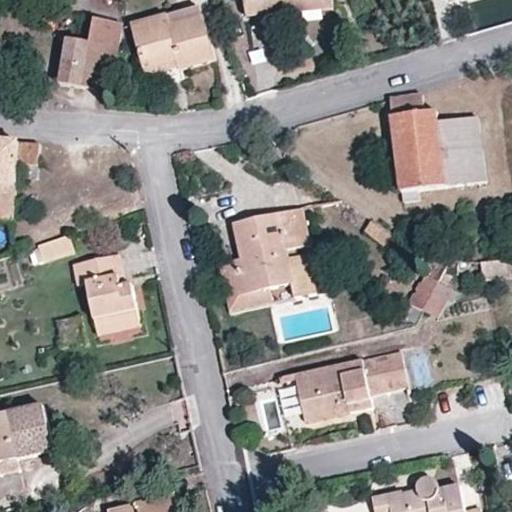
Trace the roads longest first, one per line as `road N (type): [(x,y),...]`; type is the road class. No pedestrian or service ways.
road 1 (residential): [(151,122),(212,128),(511,43)]
road 2 (residential): [(227,486),(151,122)]
road 3 (residential): [(496,423),(227,486)]
road 4 (residential): [(0,127),(151,122)]
